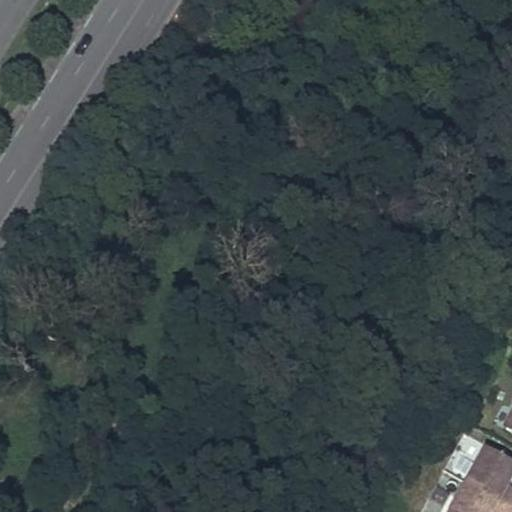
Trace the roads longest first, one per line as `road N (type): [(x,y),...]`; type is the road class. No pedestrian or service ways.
road 1 (primary): [(0,251),(160,0)]
road 2 (primary): [(116,0),(0,185)]
